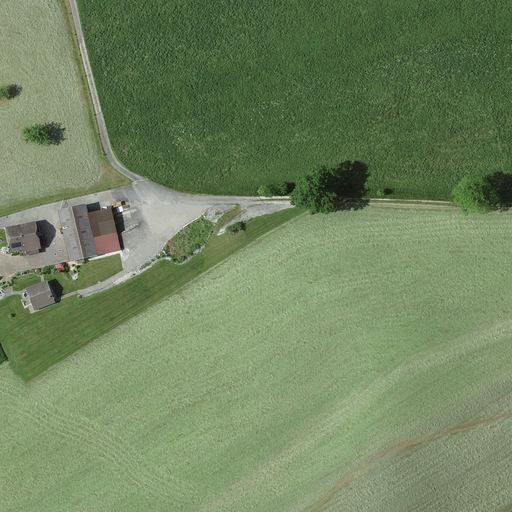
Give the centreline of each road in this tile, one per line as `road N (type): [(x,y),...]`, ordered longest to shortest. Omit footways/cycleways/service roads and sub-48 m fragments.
road 1 (track): [(70,0),(113,164),(150,189),(237,202),(511,207)]
road 2 (residential): [(0,222),(72,200),(150,189)]
